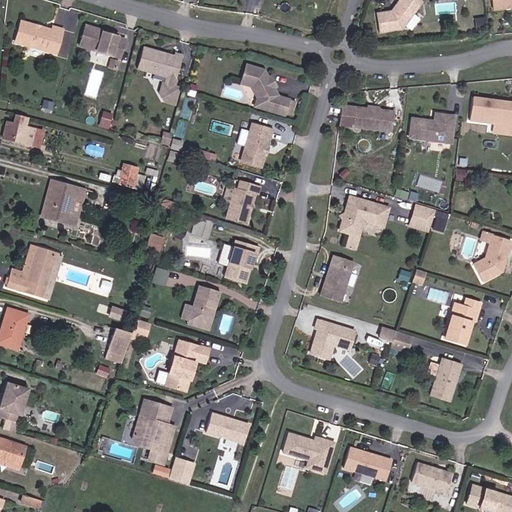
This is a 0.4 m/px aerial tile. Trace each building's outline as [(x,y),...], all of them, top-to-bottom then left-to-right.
[(421,0),(402,0),(399,4),(398,10),(396,11),(393,12),(378,14),(381,32),(404,29),(424,2),(421,0)] [(511,0),(492,0),(494,10),(511,7),(511,0)] [(34,30),(34,28),(20,24),(15,45),(56,56),(62,32),(52,29),(52,33),(40,30),(38,31),(34,30)] [(119,60),(124,42),(117,40),(117,37),(85,27),(78,48),(119,60)] [(173,58),(142,50),(136,71),(167,79),(165,86),(162,86),(159,96),(163,103),(174,106),(178,91),(173,89),(182,58),(174,56),(173,58)] [(117,65),(110,63),(108,68),(115,71),(117,65)] [(262,111),(276,115),(277,112),(284,115),(288,101),(277,98),(277,97),(273,90),(270,89),(267,82),(268,79),(264,71),(246,66),(240,85),(250,87),(257,100),(264,102),(265,103),(262,111)] [(270,89),(273,90),(275,89),(270,78),(268,79),(267,82),(270,89)] [(511,103),(473,99),(470,122),(511,127),(511,103)] [(253,108),(262,111),(265,103),(264,102),(257,100),(253,108)] [(375,110),(343,106),(340,126),(391,132),(394,113),(380,111),(378,108),(375,110)] [(7,120),(3,138),(31,145),(33,140),(36,140),(39,130),(36,129),(36,128),(25,125),(27,118),(16,115),(14,122),(7,120)] [(103,115),(100,125),(109,127),(111,117),(103,115)] [(451,145),(455,118),(437,115),(435,125),(429,124),(430,122),(413,119),(410,138),(451,145)] [(260,169),(271,132),(251,126),(240,163),(260,169)] [(147,189),(150,177),(137,174),(138,167),(125,165),(123,178),(113,176),(112,181),(147,189)] [(462,184),(464,172),(457,172),(455,183),(462,184)] [(41,216),(45,217),(54,181),(51,180),(41,216)] [(54,181),(45,217),(76,225),(85,189),(54,181)] [(257,196),(259,187),(239,181),(237,190),(233,189),(225,219),(245,225),(254,195),(257,196)] [(396,197),(406,200),(409,193),(398,190),(396,197)] [(153,204),(173,209),(174,203),(155,198),(153,204)] [(365,223),(371,224),(376,206),(349,198),(344,214),(346,215),(345,220),(342,221),(339,232),(349,235),(360,229),(360,226),(365,223)] [(432,220),(433,220),(436,212),(417,205),(414,214),(432,220)] [(376,206),(371,224),(382,228),(387,209),(376,206)] [(432,220),(414,214),(410,228),(427,233),(432,220)] [(211,223),(195,218),(190,235),(207,240),(211,223)] [(435,231),(444,234),(447,223),(439,220),(435,231)] [(362,235),(365,223),(360,226),(360,229),(349,235),(357,237),(362,235)] [(180,241),(185,233),(178,229),(173,237),(180,241)] [(147,248),(151,249),(155,234),(152,233),(147,248)] [(151,249),(158,251),(163,237),(155,234),(151,249)] [(357,237),(349,235),(344,248),(353,251),(357,237)] [(501,274),(511,243),(492,237),(485,260),(473,266),(482,284),(501,274)] [(255,257),(257,248),(235,240),(232,248),(227,267),(223,278),(244,284),(252,256),(255,257)] [(27,281),(37,246),(31,244),(22,272),(2,266),(1,273),(27,281)] [(217,264),(227,267),(232,248),(223,245),(217,264)] [(56,251),(37,246),(27,281),(1,273),(0,275),(0,284),(42,297),(56,251)] [(322,291),(341,297),(354,262),(334,255),(322,291)] [(169,273),(156,269),(151,285),(164,289),(169,273)] [(410,274),(401,271),(398,281),(407,284),(410,274)] [(425,273),(416,271),(412,283),(421,285),(425,273)] [(112,281),(103,279),(101,287),(109,289),(112,281)] [(179,320),(186,321),(199,325),(208,316),(210,308),(214,309),(219,293),(196,286),(191,306),(184,305),(179,320)] [(340,302),(341,297),(322,291),(320,296),(340,302)] [(444,338),(464,345),(471,320),(475,321),(480,305),(466,301),(464,308),(454,305),(444,338)] [(140,306),(137,313),(145,316),(147,309),(140,306)] [(0,343),(17,349),(28,314),(8,307),(0,331),(0,343)] [(199,325),(186,321),(185,325),(207,332),(214,309),(210,308),(208,316),(199,325)] [(315,328),(317,329),(322,330),(317,346),(312,347),(310,353),(328,358),(333,344),(348,349),(354,331),(317,320),(315,328)] [(396,331),(383,327),(379,338),(385,340),(392,342),(396,331)] [(121,363),(131,332),(114,328),(104,358),(121,363)] [(322,330),(317,329),(312,347),(317,346),(322,330)] [(413,336),(396,331),(392,342),(391,347),(391,348),(407,353),(413,336)] [(152,383),(183,393),(193,361),(203,364),(208,350),(177,340),(166,374),(156,371),(152,383)] [(376,366),(379,358),(372,355),(369,364),(376,366)] [(429,396),(449,402),(461,365),(442,358),(440,365),(430,362),(426,374),(436,377),(429,396)] [(96,374),(105,378),(109,368),(99,365),(96,374)] [(0,408),(0,417),(14,421),(17,413),(20,414),(28,389),(6,382),(0,401),(0,408)] [(148,414),(151,403),(144,401),(140,412),(148,414)] [(171,409),(151,403),(148,414),(140,412),(132,440),(135,445),(150,450),(147,461),(162,465),(171,436),(160,433),(163,425),(166,426),(171,409)] [(206,433),(213,415),(210,414),(204,433),(206,433)] [(226,419),(213,415),(206,433),(242,445),(248,426),(232,421),(231,423),(227,422),(226,419)] [(173,428),(166,426),(163,425),(160,433),(171,436),(173,428)] [(310,441),(289,435),(283,455),(308,462),(306,469),(325,475),(335,445),(316,439),(314,443),(314,445),(310,444),(310,441)] [(0,457),(20,464),(25,447),(0,438),(0,457)] [(386,482),(392,462),(350,449),(344,470),(386,482)] [(0,463),(18,469),(20,464),(0,457),(0,463)] [(190,470),(172,463),(167,479),(186,485),(190,470)] [(429,489),(435,470),(418,465),(412,484),(429,489)] [(451,475),(435,470),(429,489),(445,494),(451,475)] [(489,511),(509,511),(511,502),(511,498),(494,493),(487,491),(471,486),(466,505),(489,511)] [(41,500),(22,494),(20,502),(34,507),(35,506),(39,507),(40,504),(41,500)]
